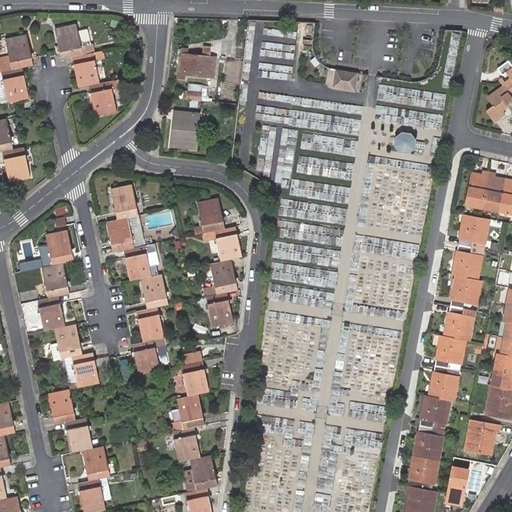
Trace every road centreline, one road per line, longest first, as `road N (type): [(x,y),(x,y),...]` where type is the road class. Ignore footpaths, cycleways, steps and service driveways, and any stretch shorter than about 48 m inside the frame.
road 1 (residential): [(113,141),(165,167),(212,170),(258,205),(263,229),(229,511)]
road 2 (residential): [(378,511),(452,138)]
road 3 (residential): [(0,250),(52,511)]
road 4 (residential): [(271,6),(458,16)]
road 5 (residential): [(73,173),(115,324)]
road 6 (residential): [(113,141),(144,109),(161,6)]
road 7 (residential): [(452,138),(481,20)]
